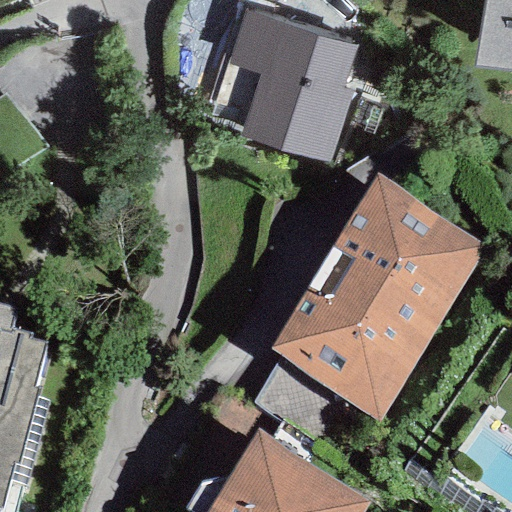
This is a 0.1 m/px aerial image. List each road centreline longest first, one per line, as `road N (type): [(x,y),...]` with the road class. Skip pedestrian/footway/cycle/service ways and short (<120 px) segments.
road 1 (residential): [(89,511),(151,305),(141,6)]
road 2 (residential): [(141,6),(0,37)]
